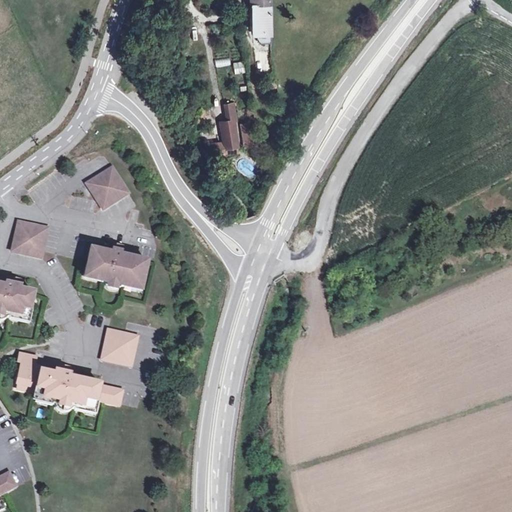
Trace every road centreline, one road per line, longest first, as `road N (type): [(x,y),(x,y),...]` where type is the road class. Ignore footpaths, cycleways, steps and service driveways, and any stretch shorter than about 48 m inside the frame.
road 1 (residential): [(469,0),(431,34),(365,128),(315,250),(292,263),(259,260)]
road 2 (secondary): [(259,260),(335,116),(423,0)]
road 3 (secondary): [(210,511),(217,414),(259,260)]
road 4 (unclassified): [(259,260),(202,222),(140,121),(95,90)]
road 5 (residential): [(95,90),(66,135),(0,191)]
